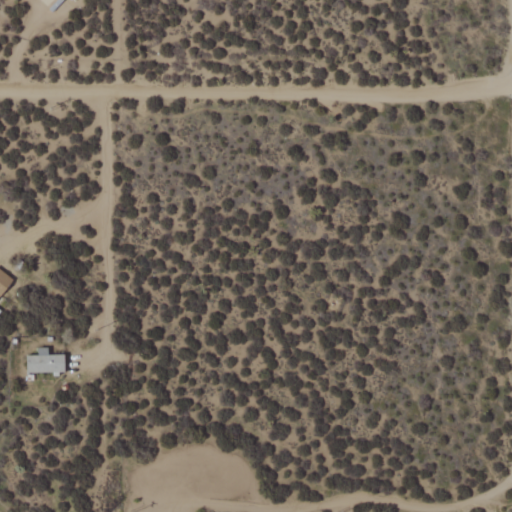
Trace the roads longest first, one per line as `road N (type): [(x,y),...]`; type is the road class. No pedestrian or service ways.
road 1 (residential): [(0,87),(511,86)]
road 2 (track): [(102,353),(111,296),(107,90)]
